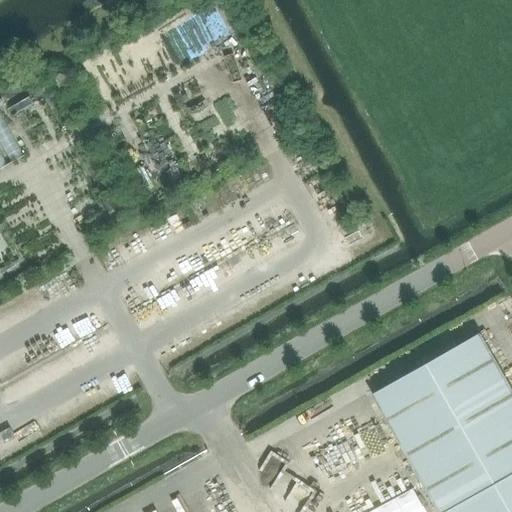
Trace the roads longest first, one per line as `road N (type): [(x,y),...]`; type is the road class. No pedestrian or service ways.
road 1 (tertiary): [(11,511),(511,231)]
road 2 (unknown): [(261,196),(106,286),(180,417),(250,511)]
